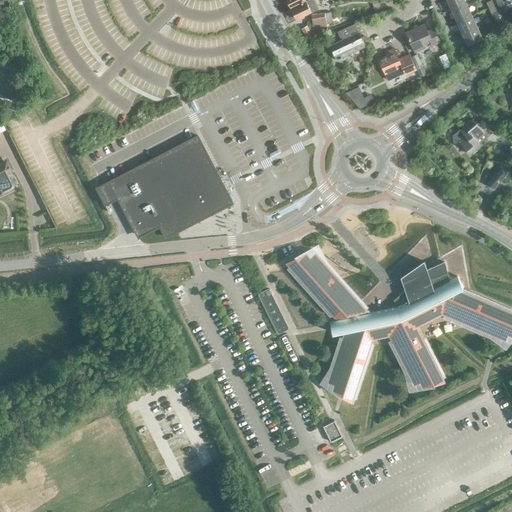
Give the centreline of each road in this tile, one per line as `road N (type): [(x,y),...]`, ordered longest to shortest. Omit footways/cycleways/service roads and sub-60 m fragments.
road 1 (residential): [(0,266),(229,241),(292,223)]
road 2 (secondary): [(418,117),(511,42)]
